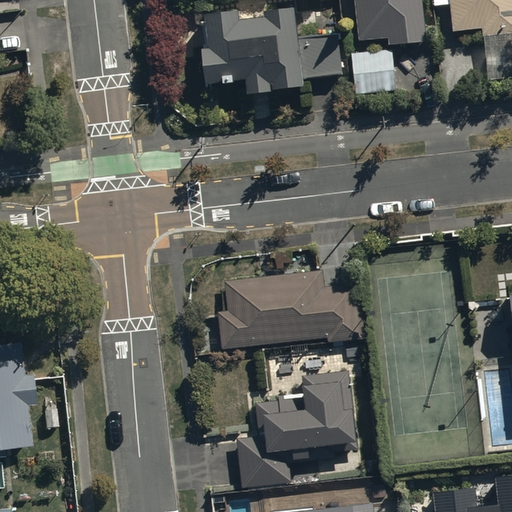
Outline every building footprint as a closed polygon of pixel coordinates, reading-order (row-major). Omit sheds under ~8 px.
[(387,42),(388,49),(426,45),(422,0),(353,0),(358,45),(387,42)] [(511,0),(433,0),(435,9),(449,7),(451,35),(480,32),(481,41),(511,38),(511,0)] [(303,94),(302,83),(344,78),(339,36),(297,40),(294,13),(263,16),(264,22),(240,25),(239,17),(204,20),(207,55),(201,55),(204,92),(222,90),(222,93),(233,91),(232,88),(245,86),(247,101),(272,99),(271,97),(303,94)] [(352,53),(355,98),(395,95),(392,51),(352,53)] [(217,315),(221,352),(327,342),(327,347),(344,346),(345,356),(360,354),(359,343),(366,342),(360,285),(325,289),(324,274),(225,284),(228,314),(217,315)] [(0,461),(5,462),(4,455),(31,453),(28,409),(35,408),(33,377),(23,378),(21,348),(0,350),(0,461)] [(238,442),(242,492),(292,487),(290,465),(335,461),(334,450),(356,448),(349,374),(301,379),(304,403),(256,407),(259,440),(238,442)] [(434,494),(435,511),(511,511),(511,480),(496,482),(498,510),(476,511),(474,491),(434,494)] [(374,511),(373,500),(277,511),(374,511)]
